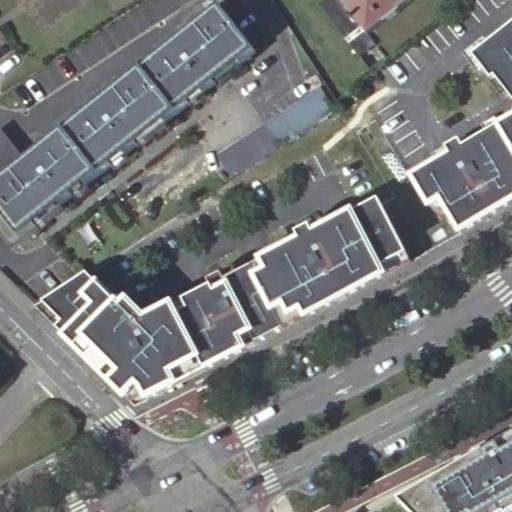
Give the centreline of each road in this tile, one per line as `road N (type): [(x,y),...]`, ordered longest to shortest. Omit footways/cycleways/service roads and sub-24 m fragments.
road 1 (primary): [(511,285),(159,469)]
road 2 (primary): [(214,511),(511,352)]
road 3 (unclassified): [(0,310),(159,469)]
